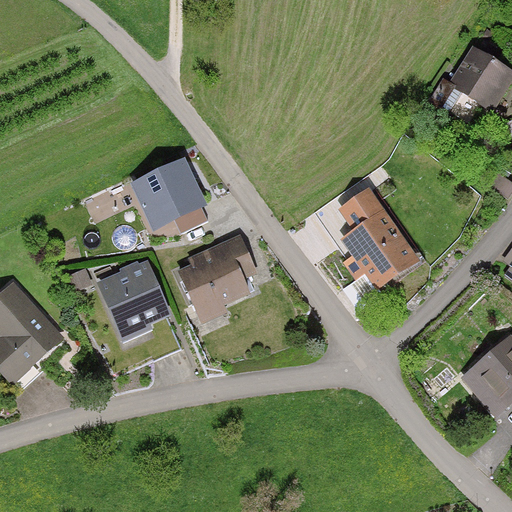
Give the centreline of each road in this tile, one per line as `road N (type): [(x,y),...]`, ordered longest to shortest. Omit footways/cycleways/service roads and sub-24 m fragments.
road 1 (residential): [(0,442),(93,412),(369,366)]
road 2 (residential): [(204,137),(369,366)]
road 3 (residential): [(369,366),(446,307),(511,225)]
road 4 (residential): [(369,366),(502,511)]
